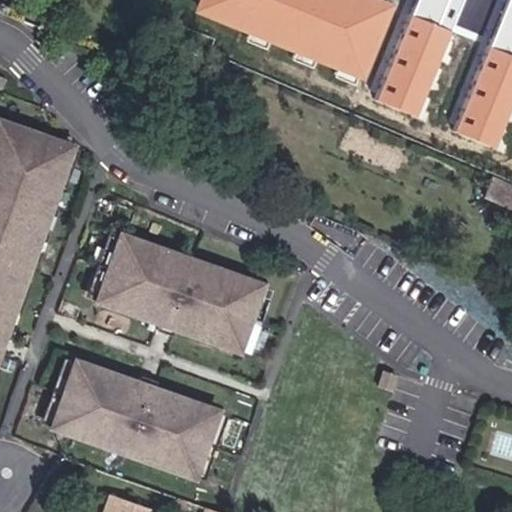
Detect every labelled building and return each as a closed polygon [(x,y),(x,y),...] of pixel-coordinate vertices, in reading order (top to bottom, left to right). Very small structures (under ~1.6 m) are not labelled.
[(197,0),(193,14),(363,73),(388,0),(197,0)] [(459,0),(413,0),(373,100),(413,116),(459,0)] [(511,97),(511,0),(505,0),(453,132),(492,148),(511,97)] [(0,90),(6,92),(10,82),(0,77),(0,90)] [(0,362),(76,146),(0,120),(0,362)] [(511,203),(511,179),(504,177),(496,197),(511,203)] [(265,288),(122,238),(99,305),(160,326),(172,330),(242,354),(265,288)] [(170,336),(172,330),(160,326),(158,332),(170,336)] [(196,479),(219,413),(151,389),(139,385),(76,363),(53,430),(196,479)] [(403,395),(408,379),(397,375),(391,391),(403,395)] [(151,389),(153,383),(142,379),(139,385),(151,389)] [(144,511),(145,510),(106,496),(99,511),(144,511)]
